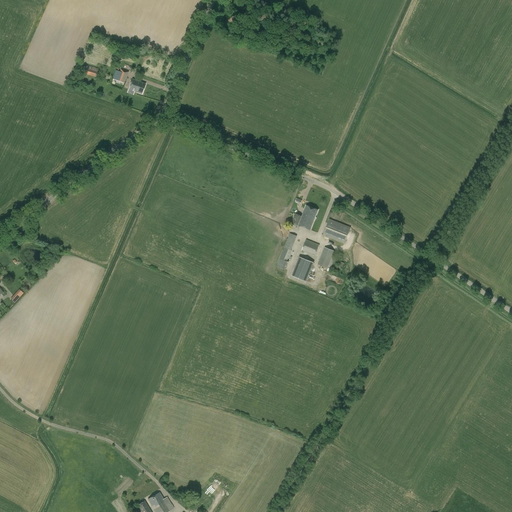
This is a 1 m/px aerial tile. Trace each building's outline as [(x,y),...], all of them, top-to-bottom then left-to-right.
[(96,77),(98,69),(83,65),(80,73),(96,77)] [(125,83),(129,72),(121,69),(120,72),(116,70),(112,79),(125,83)] [(132,79),(129,89),(128,93),(133,95),(134,91),(142,94),(146,84),(132,79)] [(306,205),(302,217),(296,215),(294,219),(292,223),(316,232),(322,218),(316,216),(318,210),(306,205)] [(344,244),(351,228),(329,219),(323,235),(344,244)] [(291,250),(297,236),(290,233),(277,266),(285,270),(289,262),(287,261),(292,251),(291,250)] [(319,245),(306,240),(302,251),(315,256),(319,245)] [(325,247),(318,265),(330,270),(337,253),(325,247)] [(306,282),(314,263),(299,257),(292,276),(306,282)] [(10,299),(15,302),(24,292),(19,289),(10,299)] [(155,511),(166,511),(174,508),(169,500),(165,502),(159,492),(148,499),(155,511)] [(142,511),(150,511),(144,501),(138,505),(142,511)]
